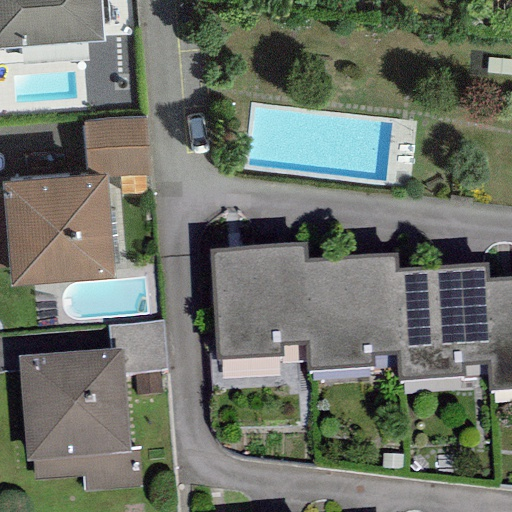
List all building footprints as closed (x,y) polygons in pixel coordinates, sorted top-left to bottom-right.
[(100,0),(0,0),(0,39),(103,33),(100,0)] [(3,185),(0,185),(0,262),(8,262),(9,274),(114,265),(106,162),(2,170),(3,185)] [(303,274),(302,258),(212,264),(220,373),(283,368),(282,358),(309,356),(303,274)] [(393,268),(303,274),(309,356),(310,382),(372,378),(371,367),(400,365),(394,282),(393,268)] [(485,291),(484,276),(394,282),(400,365),(402,391),(464,387),(463,372),(491,370),(485,291)] [(511,288),(485,291),(491,370),(493,399),(511,398),(511,288)] [(32,467),(33,483),(83,480),(84,495),(140,490),(139,476),(130,476),(121,355),(16,363),(24,468),(32,467)]
